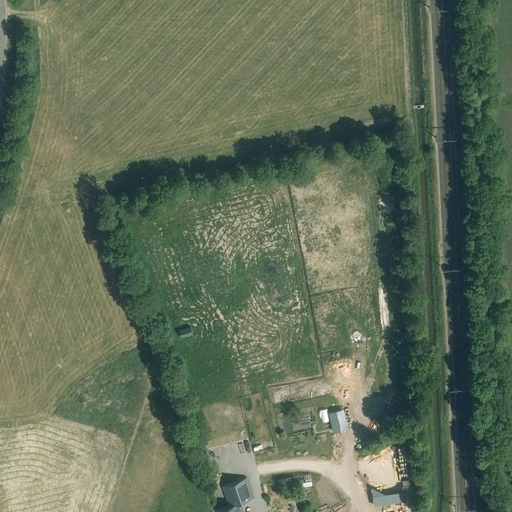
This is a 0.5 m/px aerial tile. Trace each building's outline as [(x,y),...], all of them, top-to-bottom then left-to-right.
[(315,380),(317,389),(327,387),(325,378),(315,380)] [(0,496),(74,479),(70,464),(71,464),(66,443),(0,458),(0,496)] [(365,486),(372,481),(364,471),(357,476),(365,486)] [(254,498),(247,478),(223,486),(230,506),(254,498)] [(391,511),(409,511),(409,492),(391,493),(391,511)]
